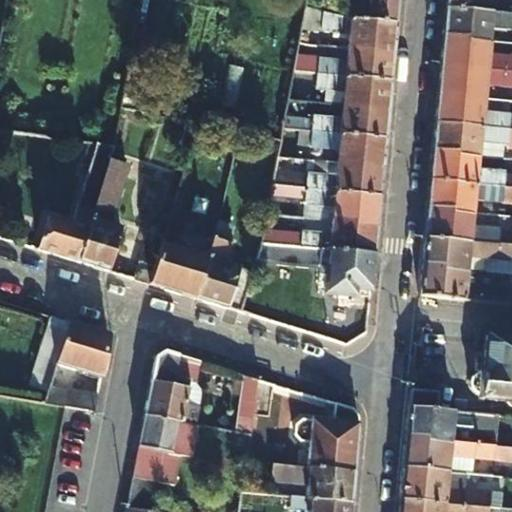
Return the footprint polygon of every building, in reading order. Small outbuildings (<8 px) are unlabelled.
[(156,0),(148,44),(208,56),(217,10),(167,0),(156,0)] [(394,24),(396,0),(368,0),(368,7),(367,21),(391,24),(394,24)] [(446,0),(446,10),(449,10),(472,12),(472,0),(446,0)] [(347,18),(367,21),(368,7),(350,4),(347,16),(346,18),(347,18)] [(446,37),(487,41),(488,29),(511,31),(511,15),(472,12),(449,10),(446,10),(443,37),(446,37)] [(391,24),(367,21),(347,18),(346,18),(321,12),(318,31),(345,34),(343,48),(388,51),(391,52),(394,24),(391,24)] [(443,66),(511,72),(511,57),(485,54),(487,41),(446,37),(443,37),(441,66),(443,66)] [(388,51),(343,48),(342,61),(316,59),(315,61),(294,60),(291,73),(294,73),(386,80),(389,81),(391,52),(388,51)] [(441,95),(481,99),(482,86),(511,89),(511,87),(511,72),(443,66),(441,66),(438,94),(441,95)] [(291,73),(289,83),(313,85),(313,90),(339,93),(338,105),(383,109),(386,110),(389,81),(386,80),(294,73),(291,73)] [(438,123),(511,130),(511,118),(508,118),(508,115),(479,112),(481,99),(441,95),(438,94),(435,123),(438,123)] [(384,138),(386,110),(383,109),(338,105),(337,119),(310,118),(308,132),(381,138),(384,138)] [(511,144),(511,130),(438,123),(435,123),(432,152),(435,152),(454,154),(475,156),(477,143),(505,147),(505,143),(511,144)] [(278,142),(278,144),(334,149),(333,163),(378,167),(381,167),(384,138),(381,138),(308,132),(284,130),(281,129),(278,142)] [(38,251),(76,262),(77,260),(106,162),(110,150),(111,148),(96,145),(71,223),(49,218),(38,251)] [(435,152),(432,152),(430,180),(433,180),(511,188),(511,176),(502,175),(502,172),(474,169),(475,160),(454,158),(454,157),(454,154),(435,152)] [(76,262),(107,272),(120,230),(106,225),(124,167),(106,162),(77,260),(76,262)] [(378,167),(333,163),(332,176),(304,174),(302,189),(376,196),(378,197),(381,167),(378,167)] [(430,209),(470,213),(471,202),(511,205),(511,188),(433,180),(430,180),(427,208),(430,209)] [(270,186),(268,196),(302,199),(301,204),(329,207),(328,221),(373,226),(376,226),(378,197),(376,196),(302,189),(273,187),(270,186)] [(511,245),(511,238),(511,234),(497,232),(497,229),(469,226),(470,213),(430,209),(427,208),(425,237),(427,237),(511,245)] [(373,226),(328,221),(326,235),(298,233),(297,246),(371,252),(373,252),(376,226),(373,226)] [(192,298),(239,312),(239,310),(253,264),(238,259),(235,266),(223,262),(228,245),(224,243),(229,226),(216,222),(205,257),(193,295),(192,298)] [(425,267),(466,271),(466,258),(508,261),(510,248),(511,245),(427,237),(425,237),(422,267),(425,267)] [(259,242),(254,260),(317,267),(316,275),(320,275),(319,274),(323,274),(321,294),(343,296),(345,287),(370,289),(373,252),(371,252),(297,246),(262,243),(259,242)] [(193,295),(205,257),(160,243),(158,250),(148,281),(147,284),(192,298),(193,295)] [(132,280),(147,284),(148,281),(158,250),(143,246),(132,280)] [(466,284),(466,271),(425,267),(422,267),(419,297),(422,297),(505,304),(507,288),(466,284)] [(37,359),(54,364),(66,325),(67,322),(50,317),(37,359)] [(108,335),(67,322),(66,325),(54,364),(96,379),(99,380),(108,335)] [(479,366),(475,401),(511,404),(511,337),(486,336),(482,366),(479,366)] [(190,425),(194,426),(197,409),(183,406),(185,392),(191,393),(198,363),(164,353),(155,359),(144,417),(146,417),(179,423),(190,425)] [(46,390),(47,387),(54,364),(37,359),(29,384),(46,390)] [(247,437),(250,437),(258,383),(259,380),(247,377),(238,435),(247,437)] [(92,414),(96,395),(47,387),(46,390),(42,405),(92,414)] [(412,407),(438,410),(438,407),(439,391),(414,389),(411,389),(409,407),(412,407)] [(353,410),(333,404),(327,423),(299,420),(292,426),(291,436),(298,443),(309,443),(306,469),(351,472),(353,473),(359,417),(353,410)] [(409,438),(492,446),(494,434),(452,427),(454,411),(438,410),(412,407),(409,407),(406,437),(409,438)] [(126,509),(149,511),(155,483),(171,486),(177,456),(188,457),(194,426),(190,425),(179,423),(146,417),(144,417),(126,509)] [(406,437),(403,467),(406,468),(447,472),(449,459),(491,461),(492,446),(409,438),(406,437)] [(348,504),(351,504),(353,473),(351,472),(306,469),(272,466),(269,482),(303,486),(302,498),(302,500),(348,504)] [(403,500),(486,507),(487,495),(445,489),(447,472),(406,468),(403,467),(400,500),(403,500)] [(302,498),(290,496),(288,508),(312,510),(311,511),(349,511),(351,504),(348,504),(302,500),(302,498)] [(485,511),(486,507),(403,500),(400,500),(399,511),(485,511)]
